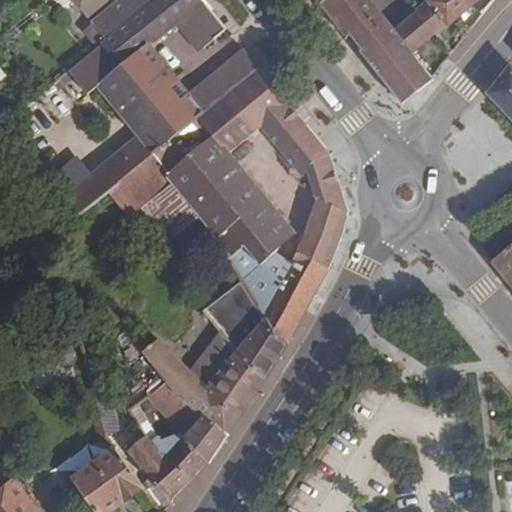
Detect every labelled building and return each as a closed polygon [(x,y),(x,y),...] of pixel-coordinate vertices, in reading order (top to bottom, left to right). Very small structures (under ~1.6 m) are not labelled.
[(154,155),(205,113),(189,94),(151,47),(189,16),(210,41),(215,40),(228,29),(203,0),(158,0),(107,41),(98,49),(69,72),(88,95),(100,86),(139,136),(86,178),(64,197),(62,198),(78,219),(111,193),(120,185),(121,187),(154,155)] [(108,0),(72,0),(88,19),(109,1),(108,0)] [(121,0),(93,23),(107,41),(158,0),(121,0)] [(371,0),(328,0),(322,6),(348,38),(350,36),(362,53),(403,106),(433,80),(431,78),(411,54),(436,35),(435,34),(419,14),(396,30),(394,28),(371,0)] [(482,0),(429,0),(428,1),(429,2),(425,6),(426,8),(419,14),(435,34),(446,24),(449,28),(482,0)] [(107,41),(93,24),(85,31),(98,49),(107,41)] [(244,49),(189,94),(205,113),(260,69),(244,49)] [(169,175),(169,177),(216,137),(229,154),(230,153),(249,138),(262,127),(270,120),(284,138),(293,148),(312,132),(260,69),(205,113),(154,155),(169,175)] [(511,69),(490,94),(511,117),(511,69)] [(322,185),(344,198),(331,155),(312,171),(293,148),(284,138),(270,120),(262,127),(303,177),(309,172),(317,200),(322,185)] [(293,148),(312,171),(331,155),(312,132),(293,148)] [(277,252),(291,227),(274,206),(230,153),(229,154),(216,137),(169,177),(168,179),(172,183),(205,223),(208,228),(214,237),(215,237),(229,257),(246,245),(262,266),(277,252)] [(111,193),(131,216),(144,205),(172,183),(168,179),(169,177),(169,175),(154,155),(121,187),(120,185),(111,193)] [(74,165),(53,183),(64,197),(86,178),(74,165)] [(172,183),(144,205),(159,224),(180,251),(208,228),(205,223),(172,183)] [(329,268),(342,236),(348,212),(344,198),(322,185),(317,200),(307,234),(297,252),(329,268)] [(167,261),(180,251),(159,224),(150,232),(167,261)] [(275,331),(289,342),(329,268),(297,252),(291,265),(281,256),(277,252),(262,266),(246,245),(229,257),(245,283),(275,331)] [(511,247),(493,263),(511,286),(511,247)] [(289,342),(275,331),(245,283),(207,313),(225,336),(237,352),(266,378),(289,342)] [(111,307),(102,314),(109,323),(118,317),(111,307)] [(194,408),(229,435),(266,378),(237,352),(225,336),(195,374),(159,340),(145,352),(144,353),(168,382),(177,394),(194,408)] [(211,464),(229,435),(194,408),(177,394),(168,382),(147,397),(182,434),(185,437),(208,460),(211,464)] [(100,414),(113,411),(110,399),(97,403),(100,414)] [(148,419),(140,406),(130,411),(138,424),(148,419)] [(113,433),(118,432),(113,411),(100,414),(105,435),(106,438),(107,438),(115,449),(121,444),(113,433)] [(195,477),(208,460),(185,437),(182,434),(162,441),(159,436),(157,437),(148,419),(138,424),(145,438),(164,464),(172,454),(195,477)] [(170,501),(173,499),(195,477),(172,454),(164,464),(145,438),(133,447),(129,442),(124,447),(129,451),(155,484),(152,487),(164,501),(168,499),(170,501)] [(98,511),(110,511),(144,488),(115,449),(75,479),(98,511)] [(40,511),(15,479),(0,491),(0,509),(2,511),(40,511)]
